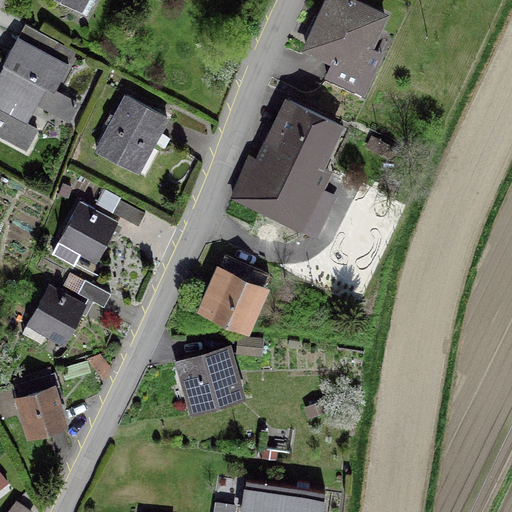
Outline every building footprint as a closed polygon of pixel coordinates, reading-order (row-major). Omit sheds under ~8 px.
[(327,74),(356,88),(366,66),(363,65),(370,47),(369,46),(384,14),(352,0),(327,0),(306,47),(333,60),(327,74)] [(18,117),(38,81),(54,89),(69,63),(19,36),(0,72),(0,132),(26,147),(37,127),(18,117)] [(146,144),(151,146),(167,116),(127,94),(97,149),(133,169),(146,144)] [(316,235),(332,202),(320,196),(323,189),(308,182),(337,122),(295,102),(266,162),(254,157),(250,157),(233,195),(316,235)] [(393,107),(382,130),(392,135),(403,112),(393,107)] [(96,259),(116,222),(80,202),(53,252),(74,263),(80,251),(96,259)] [(269,274),(233,257),(209,308),(246,324),(269,274)] [(70,287),(104,306),(111,293),(77,274),(70,287)] [(49,285),(32,316),(48,324),(45,331),(65,342),(85,304),(49,285)] [(239,335),(237,352),(262,354),(264,338),(239,335)] [(183,365),(195,403),(238,391),(226,352),(183,365)] [(56,371),(15,384),(30,433),(64,422),(56,395),(63,393),(56,371)] [(242,507),(273,511),(321,511),(325,489),(309,487),(310,481),(297,480),(297,485),(246,478),(242,507)]
